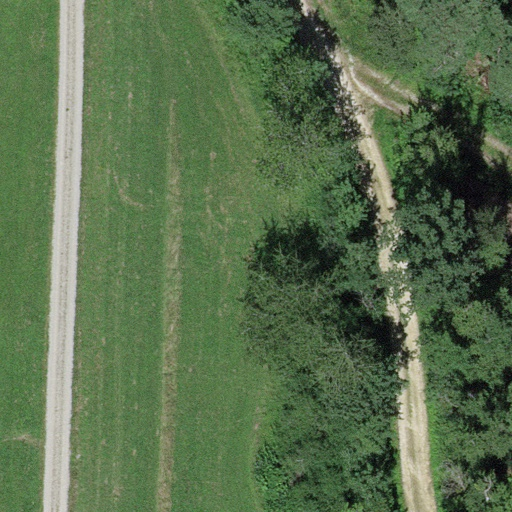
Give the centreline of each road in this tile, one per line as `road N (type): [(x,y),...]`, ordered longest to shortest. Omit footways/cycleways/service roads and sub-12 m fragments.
road 1 (track): [(290,0),(324,60),(385,222),(420,511)]
road 2 (track): [(65,0),(50,511)]
road 3 (track): [(511,176),(324,60)]
